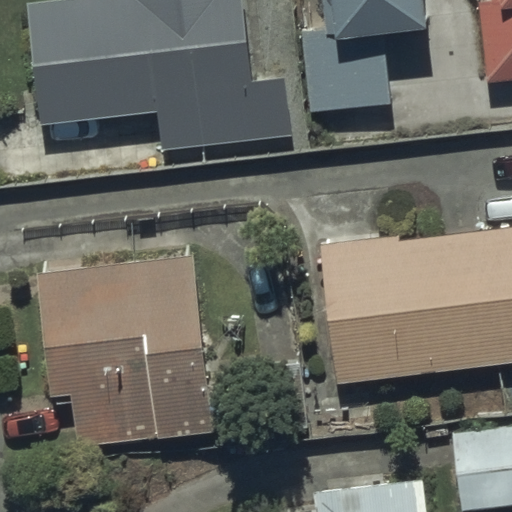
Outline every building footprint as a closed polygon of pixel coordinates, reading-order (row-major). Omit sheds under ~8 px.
[(125,0),(125,3),(27,14),(39,132),(155,119),(159,165),(290,152),(281,81),(252,86),(242,0),(125,0)] [(424,0),(322,0),(327,47),(304,50),(312,127),(391,119),(383,44),(429,39),(424,0)] [(511,0),(486,0),(489,18),(479,19),(486,100),(511,97),(511,0)] [(511,235),(321,260),(338,397),(511,374),(511,235)] [(186,270),(38,287),(52,406),(70,404),(76,457),(206,441),(186,270)] [(308,437),(302,368),(259,372),(266,441),(308,437)] [(511,511),(511,434),(452,443),(461,511),(511,511)] [(23,489),(25,511),(95,511),(92,483),(23,489)]
